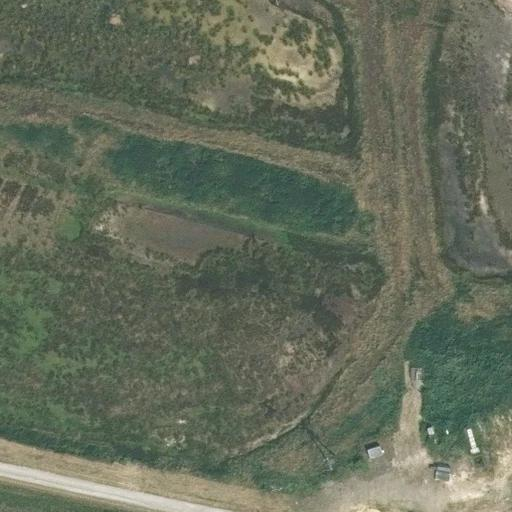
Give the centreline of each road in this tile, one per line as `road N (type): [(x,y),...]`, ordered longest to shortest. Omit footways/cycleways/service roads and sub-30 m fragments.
road 1 (track): [(0,465),(205,511)]
road 2 (track): [(312,511),(441,472),(511,462)]
